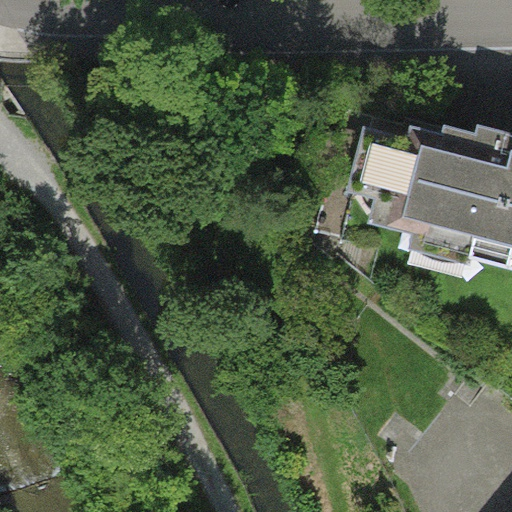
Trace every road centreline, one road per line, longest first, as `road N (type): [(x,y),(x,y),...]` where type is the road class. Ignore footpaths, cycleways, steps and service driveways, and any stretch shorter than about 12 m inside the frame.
road 1 (residential): [(0,20),(198,32),(511,29)]
road 2 (track): [(0,127),(159,382),(226,511)]
